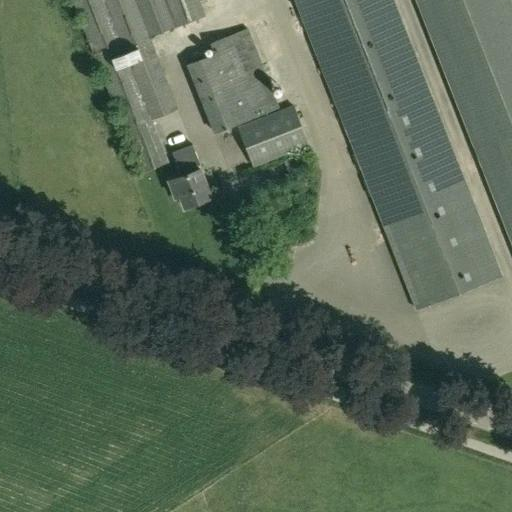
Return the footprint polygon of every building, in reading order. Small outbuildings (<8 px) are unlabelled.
[(160,35),(205,17),(198,0),(74,0),(142,174),(168,164),(152,121),(178,111),(150,38),(160,35)] [(500,277),(431,98),(393,0),(294,0),(416,310),(500,277)] [(511,5),(510,0),(416,0),(511,244),(511,5)] [(248,31),(211,45),(214,54),(188,64),(216,135),(279,111),(248,31)] [(184,32),(168,38),(177,60),(193,54),(184,32)] [(294,109),(238,131),(253,168),(309,146),(294,109)] [(192,131),(173,138),(177,150),(196,143),(192,131)] [(185,208),(212,198),(199,166),(201,165),(193,145),(173,153),(182,177),(170,182),(176,198),(180,196),(185,208)]
